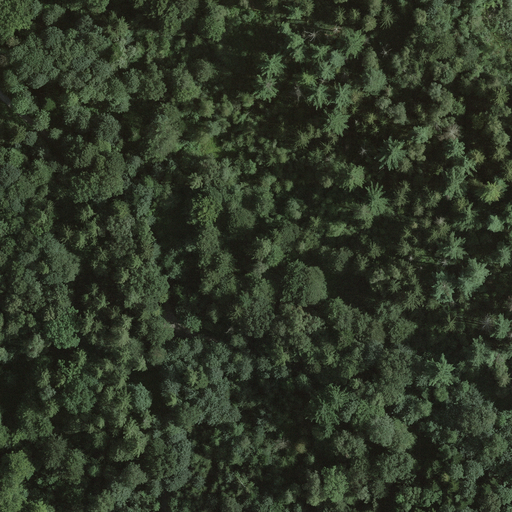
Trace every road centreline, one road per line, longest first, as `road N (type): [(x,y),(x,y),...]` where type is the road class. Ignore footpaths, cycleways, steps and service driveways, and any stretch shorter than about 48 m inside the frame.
road 1 (track): [(0,90),(114,191),(157,241),(169,323),(167,511)]
road 2 (track): [(169,323),(297,369),(511,480)]
road 3 (track): [(0,364),(169,337)]
